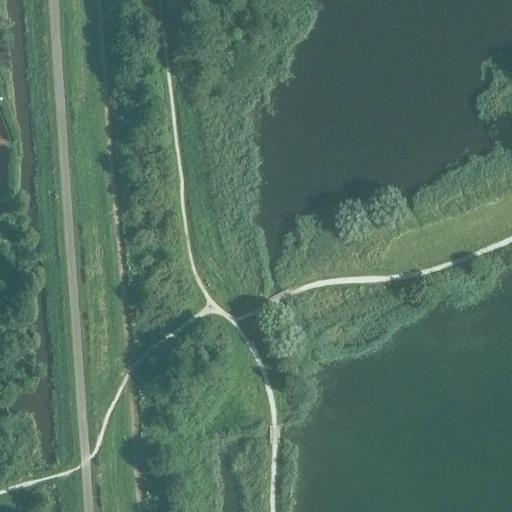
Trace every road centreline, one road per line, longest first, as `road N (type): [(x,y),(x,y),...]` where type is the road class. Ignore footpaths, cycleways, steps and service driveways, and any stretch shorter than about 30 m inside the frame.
road 1 (unknown): [(95,0),(129,364)]
road 2 (unknown): [(138,511),(129,364)]
